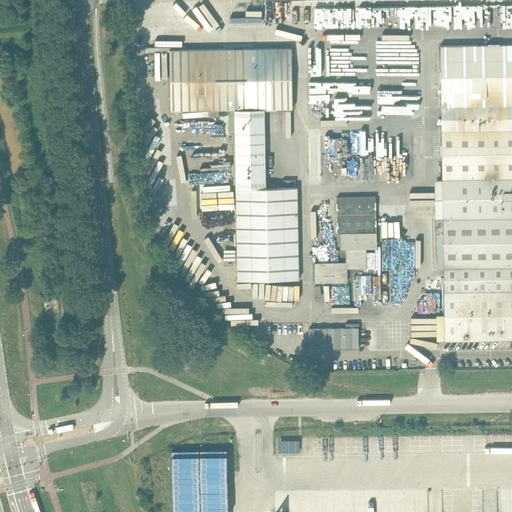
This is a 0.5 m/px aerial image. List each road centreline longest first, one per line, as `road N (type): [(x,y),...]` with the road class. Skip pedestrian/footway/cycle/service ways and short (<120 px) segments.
road 1 (unclassified): [(111,327),(77,0)]
road 2 (unclassified): [(511,404),(216,409)]
road 3 (unclassified): [(96,437),(216,409)]
